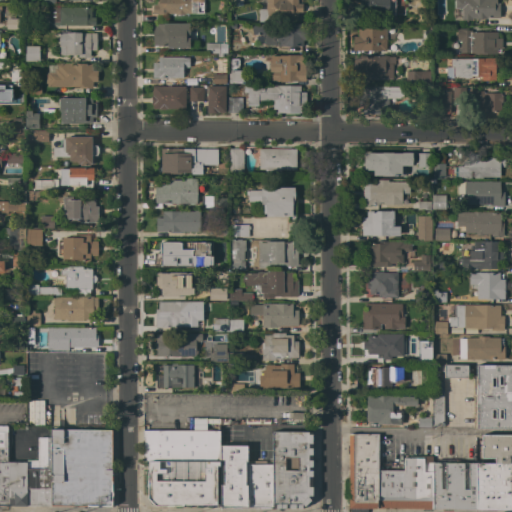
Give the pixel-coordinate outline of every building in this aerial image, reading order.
[(157,22),(157,15),(156,15),(156,14),(152,14),(152,5),(156,5),(156,0),(203,0),(203,2),(200,2),(200,13),(195,13),(195,15),(190,15),(190,14),(184,14),(175,14),(168,14),(168,15),(167,15),(167,22),(157,22)] [(297,0),(297,4),(302,4),(302,12),(297,12),(297,20),(266,21),(258,22),(258,9),(256,0),(297,0)] [(354,0),(394,0),(394,14),(395,14),(395,19),(389,19),(389,15),(359,14),(359,10),(354,10),(354,0)] [(454,0),(496,0),(496,1),(499,1),(499,18),(497,18),(497,24),(486,24),(486,19),(475,19),(475,24),(467,24),(467,20),(461,20),(461,17),(459,17),(459,10),(458,10),(458,8),(454,8),(454,0)] [(52,25),(52,20),(51,20),(51,8),(57,8),(57,7),(90,7),(90,17),(95,17),(94,26),(52,25)] [(166,48),(166,46),(157,46),(157,45),(153,45),(152,26),(157,26),(157,24),(189,24),(189,34),(185,34),(185,38),(189,38),(189,48),(166,48)] [(252,24),(267,24),(267,33),(277,33),(277,46),(274,46),(274,45),(264,45),(264,46),(252,46),(252,24)] [(287,45),(287,24),(309,24),(309,40),(302,40),(302,44),(287,45)] [(352,51),(352,36),(357,36),(357,29),(386,29),(386,51),(352,51)] [(501,49),(497,49),(497,54),(474,54),(474,53),(460,53),(460,30),(471,30),(471,32),(477,32),(484,32),(483,30),(497,30),(497,38),(501,38),(501,49)] [(78,55),(60,55),(59,54),(59,31),(69,31),(69,33),(96,33),(95,50),(89,50),(89,55),(89,58),(78,57),(78,55)] [(217,54),(217,53),(205,53),(205,43),(227,43),(227,53),(222,53),(222,54),(222,56),(217,56),(217,54)] [(25,46),(39,46),(39,61),(25,61),(25,46)] [(270,68),(271,68),(271,54),(302,55),(302,62),(304,62),(304,69),(305,69),(305,81),(290,81),(290,82),(280,81),(269,81),(270,68)] [(361,79),(361,72),(353,72),(353,55),(388,56),(388,57),(394,57),(394,65),(392,65),(392,79),(361,79)] [(152,78),(152,59),(158,59),(158,57),(182,57),(186,57),(186,59),(188,59),(188,65),(186,65),(186,67),(182,67),(182,78),(152,78)] [(243,82),(230,81),(230,68),(228,68),(228,59),(230,59),(230,58),(238,58),(238,67),(235,67),(235,70),(243,70),(243,82)] [(470,58),(495,58),(495,80),(480,80),(480,81),(471,81),(471,78),(468,78),(468,79),(463,79),(463,78),(445,78),(445,67),(450,67),(450,58),(470,58)] [(79,88),(79,87),(46,86),(46,83),(45,83),(45,72),(54,72),(54,68),(56,68),(56,63),(97,63),(97,81),(92,81),(92,88),(79,88)] [(10,69),(25,69),(24,82),(10,81),(10,69)] [(428,71),(404,71),(404,83),(428,84),(428,71)] [(225,74),(225,84),(212,83),(212,74),(225,74)] [(41,95),(25,95),(25,85),(40,84),(41,95)] [(0,85),(3,85),(11,85),(11,94),(12,94),(12,97),(10,97),(10,101),(0,100),(0,85)] [(247,106),(247,94),(243,94),(243,86),(273,86),(273,85),(300,86),(299,92),(298,109),(272,109),(272,103),(258,103),(258,106),(247,106)] [(184,108),(166,108),(166,109),(158,109),(158,108),(152,108),(152,104),(151,104),(151,96),(152,96),(152,86),(185,86),(184,108)] [(225,112),(217,112),(217,113),(206,113),(206,86),(225,86),(225,112)] [(388,98),(388,114),(369,114),(369,113),(362,113),(362,104),(357,104),(357,86),(384,86),(384,87),(402,87),(402,98),(388,98)] [(202,87),(202,101),(188,101),(188,87),(202,87)] [(464,112),(464,101),(452,101),(452,93),(451,93),(451,87),(465,87),(465,90),(500,90),(500,95),(502,95),(502,102),(500,102),(500,112),(464,112)] [(450,113),(445,113),(445,112),(437,112),(437,91),(450,91),(450,113)] [(91,97),(91,103),(97,103),(97,117),(91,117),(91,123),(82,123),(82,124),(59,123),(59,96),(91,97)] [(228,113),(228,97),(242,97),(241,113),(228,113)] [(25,128),(25,111),(31,111),(31,113),(38,113),(38,128),(25,128)] [(11,128),(11,117),(23,117),(23,127),(11,128)] [(23,139),(12,139),(11,129),(23,129),(23,139)] [(32,142),(32,139),(27,139),(27,131),(32,131),(32,130),(48,130),(47,142),(32,142)] [(91,136),(91,145),(95,145),(96,146),(97,148),(97,152),(97,153),(96,154),(96,155),(94,155),(91,155),(91,164),(89,164),(89,166),(79,166),(79,164),(77,164),(77,161),(69,161),(69,156),(52,156),(52,147),(62,147),(62,138),(64,138),(64,137),(91,136)] [(242,175),(228,175),(228,148),(242,148),(242,175)] [(217,165),(201,165),(201,174),(191,174),(191,173),(179,172),(179,174),(158,174),(158,164),(159,164),(159,156),(160,156),(160,149),(217,149),(217,165)] [(258,169),(258,149),(295,149),(295,170),(258,169)] [(401,176),(399,176),(399,178),(387,178),(387,176),(361,176),(361,170),(363,170),(363,150),(377,150),(377,152),(390,152),(390,153),(401,153),(401,176)] [(429,153),(429,165),(430,165),(430,179),(411,179),(412,153),(429,153)] [(482,177),(482,178),(473,178),(473,177),(470,177),(470,178),(453,178),(453,167),(467,167),(467,156),(489,157),(489,153),(504,153),(504,167),(499,167),(499,177),(482,177)] [(24,163),(6,163),(6,154),(24,154),(24,163)] [(444,179),(431,179),(431,163),(444,163),(444,179)] [(93,168),(92,180),(92,191),(85,190),(85,185),(59,185),(59,169),(68,169),(68,167),(93,168)] [(19,178),(19,186),(6,186),(6,178),(19,178)] [(154,187),(160,187),(160,182),(169,182),(169,180),(184,180),(184,178),(196,179),(195,203),(194,203),(194,204),(186,204),(186,203),(181,203),(181,204),(170,204),(170,203),(154,203),(154,187)] [(57,190),(52,190),(52,189),(34,189),(34,180),(52,180),(52,179),(57,179),(57,190)] [(383,204),(383,202),(378,202),(378,204),(370,204),(366,207),(363,201),(363,187),(362,187),(366,179),(370,181),(376,181),(376,180),(387,180),(387,181),(408,182),(408,193),(401,193),(401,205),(383,204)] [(490,207),(490,204),(464,204),(464,181),(499,181),(499,192),(503,192),(503,207),(490,207)] [(260,190),(260,187),(293,187),(293,197),(295,197),(295,221),(287,221),(287,217),(265,217),(265,213),(263,213),(263,204),(260,204),(260,201),(247,202),(247,195),(245,195),(245,191),(247,191),(247,190),(260,190)] [(445,195),(444,209),(431,209),(432,195),(445,195)] [(216,196),(216,198),(226,197),(227,207),(201,208),(201,196),(216,196)] [(94,222),(94,225),(82,225),(82,222),(71,222),(71,220),(62,220),(62,199),(94,199),(94,206),(97,206),(97,222),(94,222)] [(0,201),(6,201),(6,203),(24,203),(24,211),(6,211),(6,214),(0,214),(0,201)] [(430,201),(430,210),(417,209),(417,201),(430,201)] [(179,232),(179,233),(169,233),(169,232),(155,232),(155,218),(161,218),(161,211),(193,211),(193,209),(199,209),(199,232),(179,232)] [(393,211),(393,226),(399,226),(399,236),(361,236),(361,217),(366,217),(366,211),(393,211)] [(503,236),(490,236),(490,234),(481,234),(481,235),(475,235),(475,233),(463,233),(463,226),(456,226),(456,212),(472,212),(472,211),(481,212),(499,212),(499,222),(503,222),(503,236)] [(40,216),(53,216),(53,228),(40,228),(40,216)] [(431,240),(416,240),(416,216),(431,216),(431,240)] [(215,225),(226,225),(225,238),(214,237),(215,225)] [(230,237),(247,237),(247,225),(229,225),(230,237)] [(12,246),(0,246),(0,228),(24,228),(24,245),(23,245),(23,253),(21,253),(12,253),(12,246)] [(448,228),(449,240),(433,241),(433,228),(448,228)] [(40,229),(40,246),(25,245),(26,229),(40,229)] [(69,262),(62,262),(62,255),(58,255),(57,240),(61,240),(61,238),(71,237),(71,235),(89,234),(89,241),(96,240),(97,256),(89,256),(89,262),(69,262)] [(244,250),(243,250),(243,261),(244,270),(228,270),(228,260),(229,260),(229,248),(231,248),(231,240),(241,240),(244,240),(244,250)] [(279,267),(279,265),(273,265),(273,267),(258,268),(257,240),(282,240),(282,241),(291,241),(292,249),(296,249),(297,266),(279,267)] [(153,266),(153,252),(159,252),(159,241),(213,242),(212,267),(153,266)] [(367,267),(367,256),(365,256),(365,248),(368,248),(368,243),(376,243),(376,241),(402,241),(402,244),(410,244),(410,252),(402,252),(402,263),(390,263),(390,267),(367,267)] [(497,242),(497,269),(476,269),(476,270),(469,270),(469,269),(460,269),(460,267),(458,267),(458,257),(461,257),(461,250),(473,250),(473,241),(497,242)] [(21,253),(21,272),(17,272),(17,276),(0,276),(0,260),(2,260),(2,253),(12,253),(21,253)] [(429,271),(412,271),(412,261),(420,261),(420,255),(428,255),(429,271)] [(443,261),(443,272),(432,271),(432,261),(443,261)] [(61,280),(57,280),(57,270),(64,270),(64,266),(82,266),(82,269),(91,269),(91,275),(93,275),(94,276),(95,277),(96,278),(96,280),(95,281),(94,282),(93,283),(91,283),(91,289),(89,289),(89,296),(60,296),(61,294),(64,294),(64,289),(61,289),(61,280)] [(180,295),(180,296),(155,296),(155,272),(191,272),(191,295),(180,295)] [(273,297),(273,298),(260,298),(259,285),(242,285),(242,273),(256,273),(256,272),(291,272),(291,275),(297,275),(297,297),(273,297)] [(365,272),(382,272),(396,272),(396,282),(396,289),(397,289),(397,297),(377,297),(377,298),(369,298),(369,288),(366,288),(366,283),(365,283),(365,272)] [(476,299),(476,297),(467,297),(468,284),(468,272),(499,273),(499,279),(504,279),(503,299),(476,299)] [(60,295),(27,295),(28,285),(35,285),(35,284),(38,284),(38,287),(60,287),(60,295)] [(418,289),(418,286),(422,286),(422,289),(429,289),(429,301),(414,301),(414,289),(418,289)] [(251,301),(240,301),(240,300),(229,300),(229,289),(240,289),(240,292),(251,292),(251,301)] [(225,290),(225,300),(212,300),(211,290),(225,290)] [(445,302),(432,302),(432,292),(445,292),(445,302)] [(97,313),(92,313),(92,319),(53,320),(53,304),(52,302),(52,300),(53,298),(53,297),(72,297),(72,296),(92,297),(97,297),(97,313)] [(155,327),(154,302),(190,301),(191,313),(188,313),(188,327),(155,327)] [(263,332),(263,327),(261,327),(261,315),(249,315),(249,305),(261,305),(261,303),(292,304),(292,310),(297,310),(297,326),(289,326),(289,333),(263,332)] [(401,304),(401,317),(403,317),(403,328),(383,328),(383,324),(380,324),(379,329),(361,329),(361,310),(364,310),(365,303),(401,304)] [(503,331),(490,331),(490,328),(482,328),(482,329),(476,329),(476,328),(463,328),(463,327),(455,327),(455,326),(448,326),(448,317),(453,317),(454,305),(463,305),(463,304),(499,305),(499,315),(503,316),(503,331)] [(39,326),(26,326),(25,313),(39,313),(39,326)] [(229,320),(228,332),(212,331),(212,318),(227,318),(227,320),(229,320)] [(242,319),(242,332),(228,332),(229,320),(229,319),(242,319)] [(432,334),(432,332),(432,321),(446,322),(446,334),(432,334)] [(65,348),(65,339),(61,339),(61,327),(95,328),(95,332),(97,332),(97,348),(65,348)] [(296,341),(297,341),(297,357),(281,358),(281,359),(274,359),(274,360),(261,360),(261,347),(263,347),(263,335),(271,335),(271,333),(284,333),(284,335),(292,335),(292,336),(296,336),(296,341)] [(180,335),(188,335),(188,334),(195,334),(195,356),(155,356),(155,335),(180,335)] [(402,356),(390,356),(390,359),(382,359),(382,358),(376,358),(376,354),(366,354),(366,349),(362,349),(362,341),(366,341),(366,336),(376,336),(376,334),(402,334),(402,356)] [(503,359),(465,359),(465,338),(477,337),(477,336),(488,336),(488,337),(499,337),(499,338),(503,338),(503,346),(503,359)] [(429,364),(417,364),(417,341),(431,341),(431,354),(432,354),(432,364),(429,364)] [(11,342),(23,342),(23,350),(11,349),(11,342)] [(242,353),(257,356),(257,363),(229,363),(229,350),(242,350),(242,353)] [(227,352),(227,361),(214,362),(213,352),(227,352)] [(160,389),(160,380),(156,380),(156,373),(160,373),(160,364),(170,364),(170,363),(177,363),(177,364),(190,364),(190,366),(191,366),(191,369),(192,369),(196,373),(200,373),(201,381),(200,381),(200,383),(197,383),(197,387),(193,387),(194,388),(160,389)] [(258,388),(258,375),(262,375),(262,370),(264,370),(264,365),(265,365),(265,364),(273,364),(273,366),(279,366),(279,364),(292,364),(292,373),(298,373),(298,388),(258,388)] [(12,365),(22,365),(23,375),(12,375),(12,365)] [(467,365),(467,378),(456,378),(456,379),(453,379),(453,378),(443,377),(443,365),(467,365)] [(475,365),(511,365),(511,429),(475,429),(475,365)] [(402,383),(390,383),(390,386),(382,385),(382,390),(365,390),(365,385),(360,385),(361,378),(365,378),(365,368),(372,368),(372,367),(402,367),(402,383)] [(443,426),(432,426),(432,379),(443,379),(443,426)] [(242,383),(242,394),(229,394),(229,383),(242,383)] [(377,424),(377,422),(367,422),(367,420),(365,420),(365,406),(366,406),(366,395),(397,396),(397,397),(416,397),(416,406),(400,406),(400,407),(401,407),(401,411),(400,411),(400,424),(377,424)] [(430,417),(430,427),(417,427),(417,417),(430,417)] [(220,461),(219,461),(219,466),(216,466),(216,505),(183,504),(183,506),(181,506),(156,505),(148,498),(148,461),(143,461),(143,430),(192,431),(192,418),(205,418),(205,431),(219,431),(219,446),(220,446),(220,461)] [(0,426),(25,426),(25,431),(13,431),(10,433),(10,444),(6,444),(6,463),(26,462),(26,506),(24,505),(24,509),(14,509),(14,506),(13,506),(13,509),(6,509),(6,506),(5,506),(5,509),(2,509),(2,506),(1,506),(1,509),(0,509),(0,426)] [(49,506),(50,438),(50,426),(62,426),(62,430),(112,430),(112,506),(49,506)] [(272,432),(307,432),(307,431),(312,432),(312,434),(312,468),(311,468),(311,486),(312,486),(312,497),(311,497),(311,499),(310,500),(311,500),(303,508),(302,506),(302,508),(295,508),(286,508),(274,508),(272,508),(271,508),(271,507),(271,464),(271,432),(272,432)] [(422,509),(422,508),(377,508),(367,508),(367,511),(349,511),(349,509),(348,509),(348,497),(344,497),(344,479),(348,479),(348,434),(377,434),(377,471),(403,471),(403,458),(423,458),(423,463),(432,463),(432,509),(422,509)] [(49,506),(26,506),(26,462),(26,460),(37,460),(37,437),(41,437),(41,435),(47,435),(47,438),(50,438),(49,506)] [(476,463),(494,463),(494,458),(481,458),(481,435),(511,435),(511,509),(475,509),(476,463)] [(247,446),(246,461),(247,461),(248,507),(220,507),(220,485),(221,485),(221,461),(220,461),(220,446),(247,446)] [(271,507),(258,507),(258,509),(248,510),(248,507),(247,461),(256,461),(256,464),(261,464),(261,461),(265,461),(265,464),(271,464),(271,507)] [(432,509),(432,463),(476,463),(475,509),(432,509)]
